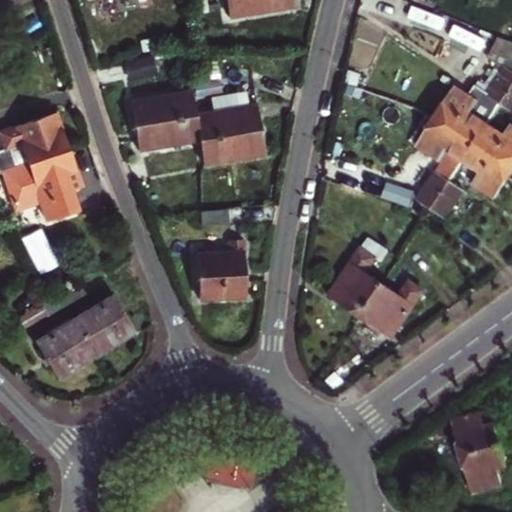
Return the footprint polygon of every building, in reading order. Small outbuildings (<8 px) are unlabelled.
[(229,0),(232,19),(295,9),(293,0),(229,0)] [(507,67),(511,70),(511,42),(502,63),(507,67)] [(149,58),(124,65),(129,81),(154,74),(149,58)] [(489,81),(483,77),(478,84),(490,92),(507,67),(502,63),(489,81)] [(492,126),(508,102),(511,96),(511,70),(507,67),(490,92),(478,84),(471,96),(460,88),(452,99),(441,117),(480,143),(492,126)] [(226,100),(224,86),(197,89),(199,103),(226,100)] [(136,129),(140,151),(186,144),(182,122),(198,120),(194,92),(131,102),(136,129)] [(182,122),(186,144),(191,178),(267,166),(263,136),(260,110),(198,120),(182,122)] [(0,177),(4,176),(28,166),(70,150),(60,122),(58,117),(57,115),(0,134),(0,139),(5,152),(0,154),(0,177)] [(451,147),(469,159),(480,143),(441,117),(431,131),(422,144),(444,159),(451,147)] [(511,128),(507,136),(492,126),(480,143),(511,163),(511,128)] [(469,159),(484,169),(477,180),(491,190),(499,195),(511,176),(511,163),(480,143),(469,159)] [(73,192),(83,189),(80,181),(70,150),(28,166),(4,176),(17,212),(42,203),(49,224),(81,213),(73,192)] [(420,196),(436,207),(453,182),(435,172),(420,196)] [(452,216),(467,191),(453,182),(436,207),(452,216)] [(413,192),(404,206),(414,212),(427,219),(436,207),(420,196),(413,192)] [(235,219),(233,205),(207,209),(209,223),(235,219)] [(427,221),(448,233),(456,219),(452,216),(436,207),(427,219),(427,221)] [(5,220),(3,221),(10,233),(14,230),(5,220)] [(0,242),(10,233),(3,221),(0,223),(0,242)] [(230,241),(230,253),(198,254),(199,297),(246,296),(246,272),(245,240),(230,241)] [(363,252),(377,261),(382,265),(390,252),(371,240),(363,252)] [(333,298),(362,317),(383,285),(368,275),(377,261),(363,252),(340,287),(333,298)] [(404,277),(409,280),(424,290),(431,279),(410,266),(404,277)] [(100,281),(93,271),(71,286),(78,297),(100,281)] [(383,285),(362,317),(393,337),(401,324),(424,290),(409,280),(399,295),(383,285)] [(78,297),(71,286),(32,313),(39,324),(78,297)] [(104,293),(31,345),(43,361),(57,382),(130,329),(118,312),(104,293)] [(32,313),(11,327),(19,338),(39,324),(32,313)] [(483,415),(488,429),(498,427),(493,412),(487,414),(483,415)] [(498,427),(488,429),(483,415),(454,424),(464,458),(503,447),(498,427)] [(493,489),(504,485),(499,470),(509,467),(503,447),(464,458),(475,494),(493,489)]
